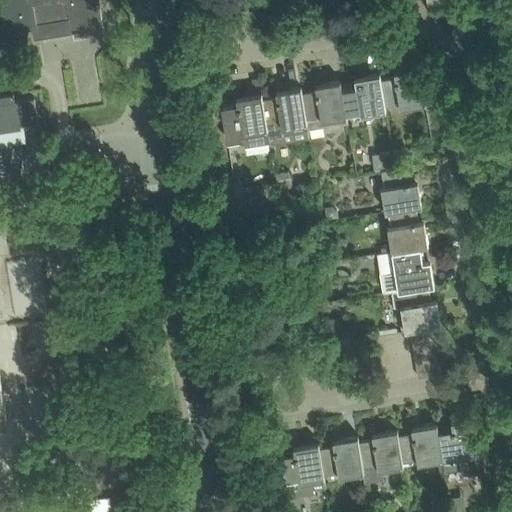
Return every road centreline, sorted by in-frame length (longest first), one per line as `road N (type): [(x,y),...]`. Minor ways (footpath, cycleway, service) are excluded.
road 1 (residential): [(211,511),(149,139)]
road 2 (residential): [(485,392),(431,36)]
road 3 (residential): [(277,397),(288,414),(305,419),(485,392)]
road 4 (residential): [(229,54),(431,36)]
road 5 (residential): [(0,163),(149,139)]
road 6 (residential): [(149,139),(146,76),(159,0)]
road 7 (residential): [(504,511),(485,392)]
